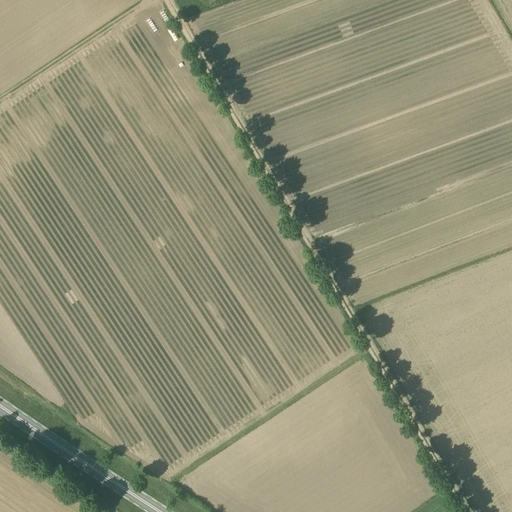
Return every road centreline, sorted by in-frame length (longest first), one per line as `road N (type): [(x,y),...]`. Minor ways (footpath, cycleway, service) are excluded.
road 1 (track): [(466,511),(166,0)]
road 2 (track): [(169,477),(368,344)]
road 3 (primary): [(163,511),(0,404)]
road 4 (track): [(0,98),(141,0)]
